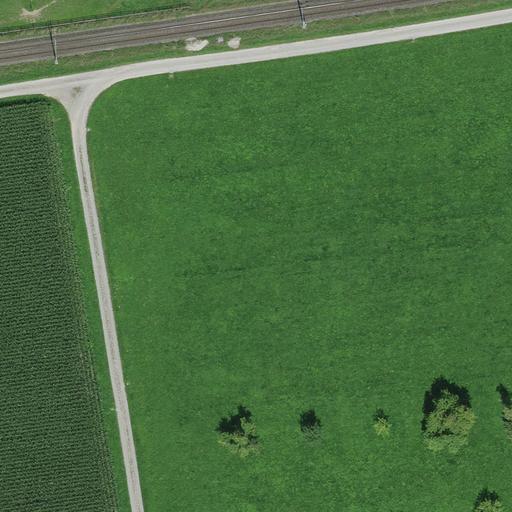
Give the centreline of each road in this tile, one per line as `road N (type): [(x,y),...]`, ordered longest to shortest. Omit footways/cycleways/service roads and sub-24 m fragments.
road 1 (unclassified): [(0,92),(511,14)]
road 2 (track): [(71,81),(140,511)]
